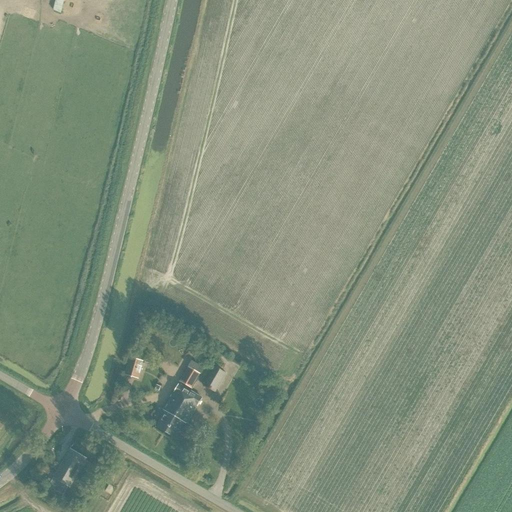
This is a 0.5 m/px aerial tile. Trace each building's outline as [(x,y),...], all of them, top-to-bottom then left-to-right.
[(63,0),(61,8),(70,10),(72,0),(63,0)] [(141,344),(147,345),(151,330),(150,330),(151,324),(147,323),(141,344)] [(227,374),(222,371),(226,364),(220,361),(222,356),(214,352),(208,363),(214,366),(204,386),(216,393),(227,374)] [(139,379),(144,361),(130,357),(125,375),(139,379)] [(195,368),(190,382),(202,387),(207,373),(195,368)] [(167,433),(192,391),(191,390),(190,391),(179,384),(173,393),(163,410),(165,412),(157,427),(167,433)] [(192,391),(167,433),(176,438),(180,431),(186,435),(191,425),(188,424),(203,398),(192,391)] [(260,417),(256,425),(263,429),(267,421),(260,417)] [(87,458),(71,449),(49,486),(63,495),(68,487),(70,488),(80,471),(92,478),(97,467),(86,461),(87,458)] [(111,495),(115,488),(109,485),(105,492),(111,495)]
